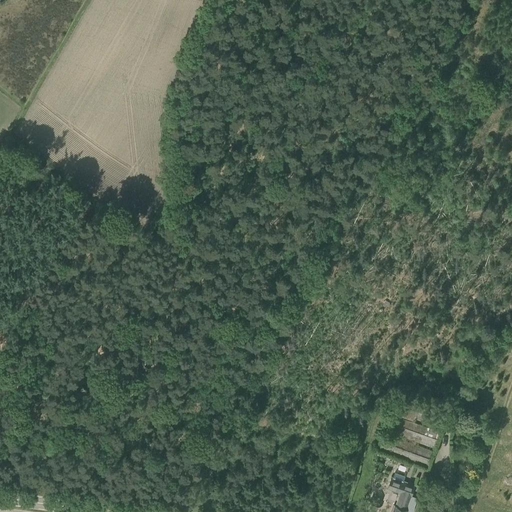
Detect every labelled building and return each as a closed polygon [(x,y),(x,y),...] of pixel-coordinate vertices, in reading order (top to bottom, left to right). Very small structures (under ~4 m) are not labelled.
[(458,412),(464,402),(445,392),(440,402),(458,412)] [(443,423),(446,414),(429,408),(430,405),(398,394),(391,413),(414,421),(415,418),(421,420),(422,417),(426,418),(426,417),(443,423)] [(436,448),(441,432),(390,414),(385,430),(436,448)] [(429,468),(435,451),(382,432),(376,449),(429,468)] [(405,475),(395,472),(393,477),(393,476),(389,488),(402,492),(397,505),(395,504),(392,511),(393,511),(392,511),(407,511),(408,509),(413,511),(417,498),(412,496),(415,484),(404,480),(405,475)]
